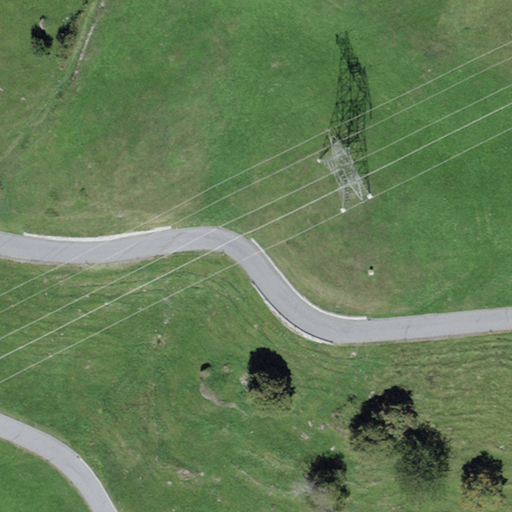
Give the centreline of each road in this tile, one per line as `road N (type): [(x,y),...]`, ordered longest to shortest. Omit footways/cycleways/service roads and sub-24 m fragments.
road 1 (unclassified): [(511,318),(334,329),(302,316),(226,241),(99,252),(0,243)]
road 2 (unclassified): [(0,425),(59,454),(105,511)]
